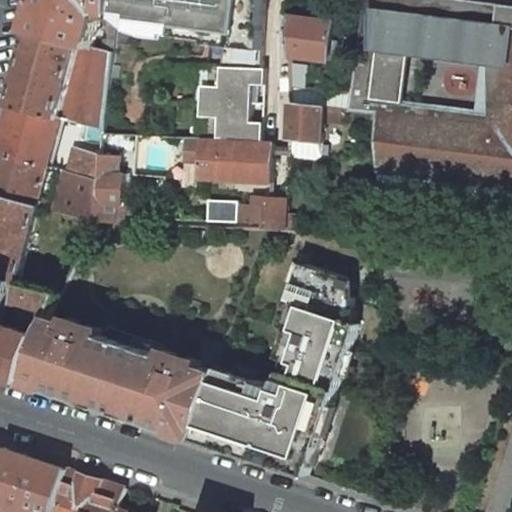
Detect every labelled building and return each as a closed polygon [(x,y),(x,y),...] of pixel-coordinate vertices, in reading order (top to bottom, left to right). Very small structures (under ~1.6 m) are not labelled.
[(41,0),(33,31),(81,43),(94,46),(103,10),(119,12),(120,0),(41,0)] [(264,62),(266,0),(120,0),(119,12),(118,17),(135,30),(135,25),(171,29),(170,34),(209,39),(210,34),(225,36),(225,45),(224,67),(264,69),(264,62)] [(379,172),(511,188),(511,5),(476,1),(465,0),(364,0),(351,111),(376,114),(379,172)] [(336,22),(290,16),(290,56),(331,61),(336,22)] [(135,25),(135,30),(150,35),(170,38),(170,34),(171,29),(135,25)] [(13,105),(61,117),(63,117),(106,128),(112,71),(115,51),(94,46),(81,43),(33,31),(28,49),(23,67),(13,105)] [(208,43),(225,45),(225,36),(210,34),(209,39),(208,43)] [(263,144),(265,144),(268,69),(264,69),(224,67),(210,66),(209,86),(203,85),(202,117),(208,117),(207,138),(263,144)] [(327,107),(292,102),(291,140),(324,143),(327,107)] [(0,152),(50,166),(63,117),(61,117),(13,105),(6,129),(0,151),(0,152)] [(202,164),(203,138),(186,137),(185,162),(202,164)] [(263,144),(207,138),(203,138),(202,164),(202,180),(274,183),(276,150),(277,144),(271,143),(271,144),(265,144),(263,144)] [(76,146),(69,171),(100,179),(102,154),(76,146)] [(0,193),(40,206),(50,166),(0,152),(0,193)] [(122,156),(102,154),(100,179),(98,221),(117,223),(144,224),(144,218),(145,200),(125,199),(127,173),(121,173),(122,156)] [(67,170),(57,211),(97,223),(98,221),(100,179),(69,171),(67,170)] [(20,283),(41,206),(40,206),(0,193),(0,277),(15,282),(20,283)] [(265,223),(264,229),(268,229),(287,229),(289,198),(266,197),(265,208),(265,223)] [(184,205),(169,204),(169,219),(184,220),(184,205)] [(239,222),(265,223),(265,208),(240,207),(239,222)] [(336,406),(363,324),(351,320),(359,297),(346,293),(351,277),(310,264),(303,285),(297,283),(283,325),(291,328),(281,357),(289,360),(280,386),(223,367),(221,373),(202,431),(200,438),(267,461),(270,453),(296,461),(293,469),(313,476),(323,446),(319,445),(332,404),(336,406)] [(15,282),(0,277),(0,373),(27,382),(30,375),(44,332),(14,324),(3,329),(2,328),(15,282)] [(47,323),(50,318),(61,294),(25,284),(20,302),(30,304),(29,309),(34,310),(31,319),(47,323)] [(200,438),(202,431),(221,373),(188,362),(189,361),(175,356),(174,358),(133,345),(92,331),(92,330),(78,325),(78,327),(50,318),(47,323),(44,332),(30,375),(27,382),(51,390),(77,398),(149,422),(173,430),(200,438)] [(57,511),(69,469),(7,449),(0,475),(0,504),(23,511),(57,511)] [(119,511),(121,507),(127,488),(69,469),(57,511),(119,511)]
